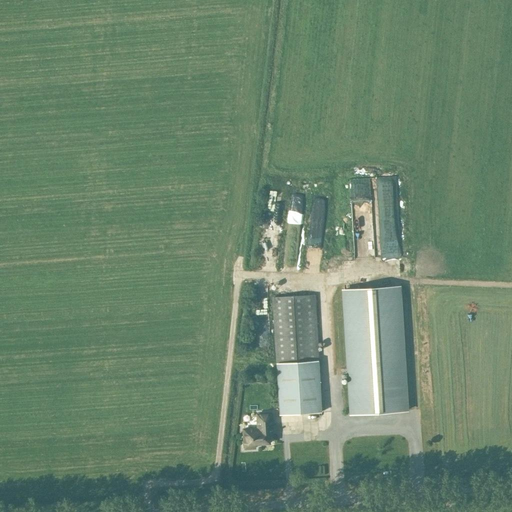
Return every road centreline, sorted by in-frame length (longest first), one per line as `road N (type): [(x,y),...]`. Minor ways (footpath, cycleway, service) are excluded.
road 1 (track): [(271,0),(218,468),(210,481),(147,485),(148,511)]
road 2 (unclassified): [(157,511),(511,489)]
road 3 (track): [(239,276),(321,279),(336,500)]
